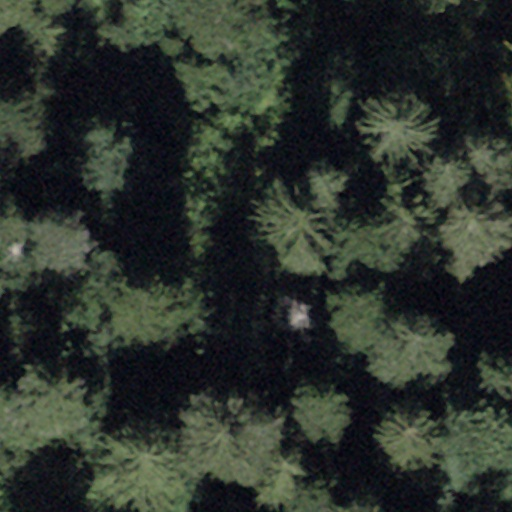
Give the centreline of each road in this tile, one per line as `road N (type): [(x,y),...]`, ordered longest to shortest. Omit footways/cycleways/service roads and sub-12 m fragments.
road 1 (track): [(511,65),(446,83),(364,85),(219,257),(143,378),(93,511)]
road 2 (track): [(364,85),(242,0)]
